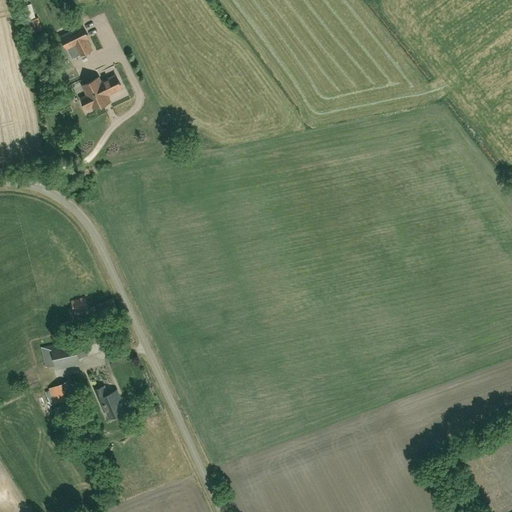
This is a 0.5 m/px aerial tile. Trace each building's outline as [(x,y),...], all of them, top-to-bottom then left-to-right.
[(91,48),(86,39),(88,38),(82,26),(62,36),(68,48),(76,44),(80,54),(91,48)] [(94,108),(110,100),(107,94),(121,88),(115,75),(101,82),(99,77),(83,85),(88,95),(82,98),(87,108),(92,105),(94,108)] [(90,315),(115,305),(112,298),(88,307),(85,296),(71,300),(74,313),(83,310),(84,314),(90,312),(90,315)] [(97,343),(105,340),(99,324),(91,327),(97,343)] [(54,362),(78,357),(87,355),(83,337),(41,347),(46,367),(54,365),(54,362)] [(68,380),(55,385),(49,388),(55,403),(75,395),(68,380)] [(110,417),(123,411),(118,398),(120,398),(116,390),(107,394),(104,386),(96,389),(105,411),(107,410),(110,417)]
